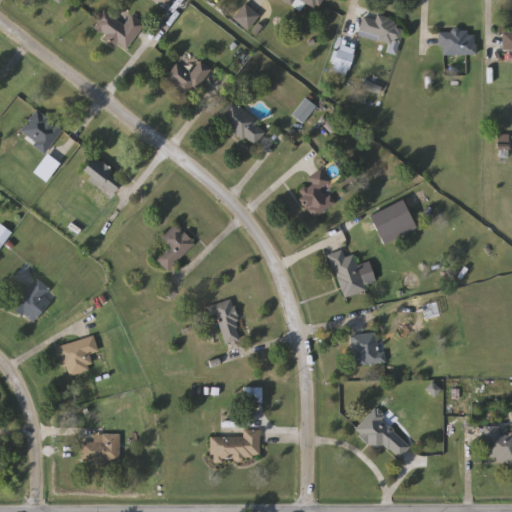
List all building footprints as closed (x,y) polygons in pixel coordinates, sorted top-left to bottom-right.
[(131,16),(144,25),(125,52),(92,28),(105,11),(124,25),(131,16)] [(404,28),(396,47),(358,30),(367,11),(404,28)] [(511,27),(511,50),(503,51),(503,28),(511,27)] [(438,32),(476,32),(476,55),(438,55),(438,32)] [(212,71),(185,100),(164,80),(178,65),(188,75),(201,61),(212,71)] [(217,121),(229,104),(266,129),(254,147),(217,121)] [(44,153),(19,133),(38,110),(63,131),(44,153)] [(124,181),(110,198),(80,174),(93,157),(124,181)] [(307,180),(320,170),(330,183),(322,188),(334,204),(315,219),(297,194),(311,184),(307,180)] [(168,271),(157,261),(170,248),(161,239),(175,226),(194,246),(168,271)] [(365,292),(342,299),(329,255),(342,251),(344,258),(353,255),(365,292)] [(56,296),(32,323),(12,305),(36,278),(56,296)] [(223,343),(219,316),(210,317),(208,305),(233,302),(239,341),(223,343)] [(384,363),(357,366),(354,336),(381,334),(384,363)] [(98,351),(88,355),(92,370),(67,377),(58,347),(93,336),(98,351)] [(412,445),(399,459),(383,445),(377,451),(354,431),(373,410),(412,445)] [(511,464),(486,464),(487,427),(500,427),(500,434),(511,434),(511,464)] [(260,431),(260,461),(210,460),(210,437),(242,438),(242,430),(260,431)] [(120,434),(120,463),(81,463),(81,443),(93,443),(93,434),(120,434)]
